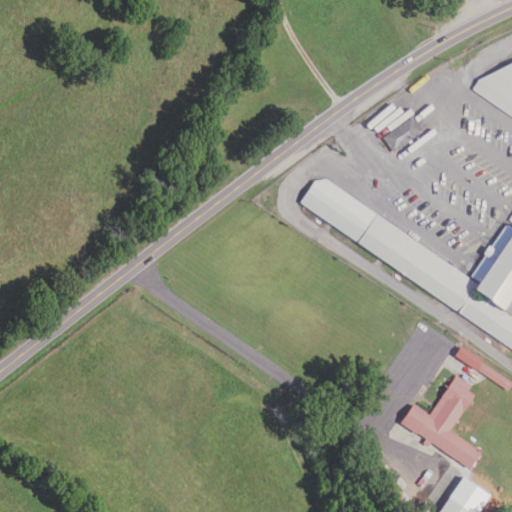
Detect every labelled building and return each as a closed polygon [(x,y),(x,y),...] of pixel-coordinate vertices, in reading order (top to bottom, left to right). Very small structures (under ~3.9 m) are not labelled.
[(511,294),(510,298),(511,299),(511,303),(506,312),(491,301),(490,304),(511,319),(511,349),(299,203),(313,182),(326,180),(469,279),(484,257),(482,255),(488,246),(490,248),(511,215),(511,117),(472,90),(478,81),(511,63),(511,294)] [(393,152),(383,138),(411,117),(422,132),(393,152)] [(511,385),(507,392),(474,369),(480,362),(511,385)] [(469,469),(430,443),(427,447),(422,443),(425,440),(399,422),(412,404),(428,415),(456,375),(471,385),(467,391),(474,395),(449,431),(480,452),(469,469)] [(438,511),(448,497),(469,511),(438,511)]
